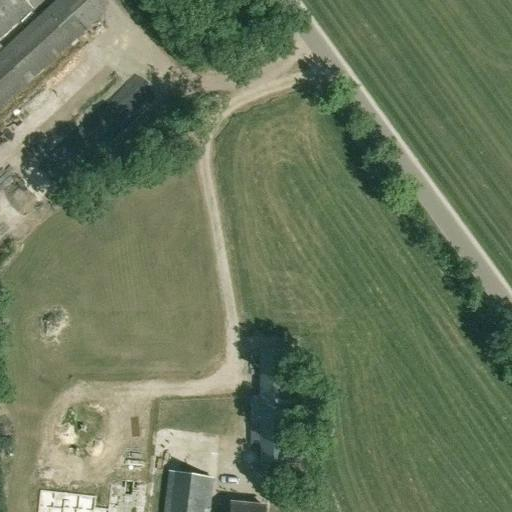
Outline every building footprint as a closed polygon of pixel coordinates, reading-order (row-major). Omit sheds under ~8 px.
[(57,0),(25,30),(18,22),(33,8),(25,0),(0,0),(0,107),(101,15),(87,0),(57,0)] [(1,119),(17,139),(57,106),(40,86),(1,119)] [(263,398),(260,398),(260,463),(294,463),(294,350),(263,350),(263,398)] [(215,432),(223,373),(151,363),(143,422),(215,432)] [(109,460),(143,460),(143,438),(109,438),(109,460)] [(264,511),(265,508),(230,505),(229,511),(208,511),(212,480),(169,473),(164,511),(264,511)] [(133,511),(134,504),(137,482),(110,479),(108,501),(106,511),(92,511),(93,505),(38,499),(36,511),(133,511)]
